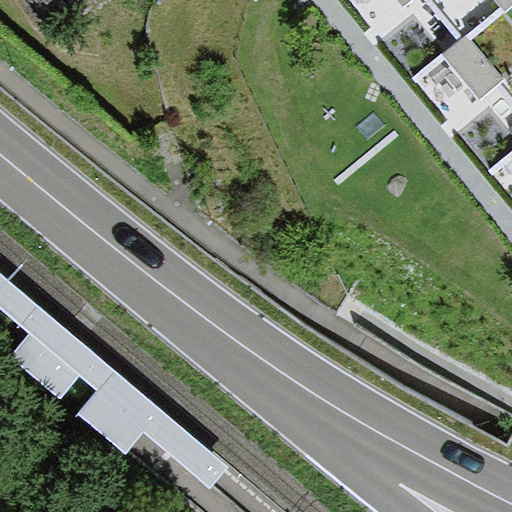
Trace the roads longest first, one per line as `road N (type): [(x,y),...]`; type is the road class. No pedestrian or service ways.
road 1 (primary): [(0,150),(209,317),(341,410)]
road 2 (primary): [(341,410),(511,502)]
road 3 (primary): [(341,410),(392,499),(408,511)]
